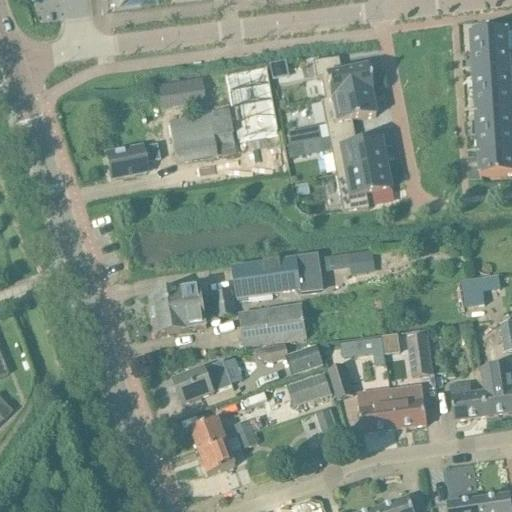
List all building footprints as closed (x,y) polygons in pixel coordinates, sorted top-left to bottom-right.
[(470,36),(472,57),(510,55),(509,33),(470,36)] [(510,55),(472,57),(473,78),(511,75),(510,55)] [(337,62),(312,65),(315,82),(320,81),(324,103),(324,104),(371,95),(366,70),(340,75),(337,62)] [(264,70),(223,78),(237,145),(278,138),(264,70)] [(473,78),(474,98),(511,95),(511,84),(511,75),(473,78)] [(186,86),(158,90),(161,111),(190,107),(189,106),(194,107),(201,106),(199,93),(187,95),(186,86)] [(324,103),(321,103),(328,141),(353,136),(351,124),(375,120),(373,114),(377,113),(374,99),(371,99),(370,96),(371,96),(371,95),(324,104),(324,103)] [(511,95),(474,98),(476,118),(511,115),(511,95)] [(208,117),(168,124),(176,168),(217,161),(217,160),(235,156),(232,137),(233,136),(228,111),(208,115),(208,117)] [(511,115),(476,118),(477,139),(511,136),(511,115)] [(292,161),(330,154),(325,127),(287,134),(292,161)] [(353,136),(328,141),(335,178),(384,169),(379,144),(355,149),(353,136)] [(511,136),(477,139),(478,159),(511,156),(511,136)] [(141,151),(141,149),(105,156),(110,183),(146,176),(144,166),(159,163),(156,148),(141,151)] [(511,156),(478,159),(480,180),(511,178),(511,156)] [(384,169),(335,178),(342,215),(367,212),(365,198),(389,193),(387,187),(391,187),(388,172),(385,173),(384,169)] [(375,275),(372,255),(348,258),(351,279),(375,275)] [(265,267),(233,271),(238,303),(301,295),(301,296),(320,294),(315,260),(297,262),(296,262),(265,267)] [(485,308),(482,294),(499,291),(497,279),(462,285),(467,311),(485,308)] [(150,298),(152,317),(203,310),(200,290),(150,298)] [(214,296),(216,308),(231,306),(231,308),(233,307),(231,293),(214,296)] [(231,306),(216,308),(218,321),(235,318),(233,307),(231,308),(231,306)] [(302,308),(239,317),(244,352),(307,343),(302,308)] [(203,310),(152,317),(156,339),(193,333),(193,332),(206,330),(203,310)] [(474,341),(472,325),(460,328),(462,343),(474,341)] [(511,325),(499,327),(504,356),(511,355),(511,325)] [(429,340),(406,343),(412,382),(433,379),(429,340)] [(285,348),(255,353),(257,357),(257,358),(258,359),(258,360),(259,361),(260,362),(261,362),(262,363),(264,364),(265,364),(266,365),(267,365),(269,366),(270,366),(271,366),(272,366),(274,366),(287,361),(287,359),(285,348)] [(316,349),(287,359),(287,361),(293,379),(323,369),(316,349)] [(0,356),(0,402),(17,396),(0,356)] [(223,364),(205,371),(173,383),(182,408),(214,396),(212,389),(230,383),(223,364)] [(327,368),(329,373),(328,374),(337,405),(355,399),(345,369),(333,372),(331,367),(327,368)] [(511,375),(511,367),(481,371),(484,395),(488,419),(511,415),(511,375)] [(294,410),(332,397),(325,377),(287,390),(294,410)] [(456,387),(450,388),(455,423),(488,419),(484,395),(473,397),(471,385),(456,387)] [(422,388),(390,393),(389,393),(395,432),(427,428),(422,388)] [(358,397),(359,402),(363,436),(395,432),(389,393),(390,393),(390,392),(358,397)] [(330,413),(316,419),(326,447),(341,442),(330,413)] [(192,432),(200,455),(226,446),(237,441),(252,436),(251,435),(253,434),(263,431),(259,420),(233,430),(234,431),(223,435),(218,423),(192,432)] [(226,446),(200,455),(208,479),(235,470),(230,457),(243,453),(243,454),(259,449),(253,434),(251,435),(252,436),(237,441),(226,446)] [(511,511),(511,507),(511,499),(479,503),(480,511),(511,511)] [(413,511),(410,501),(377,511),(413,511)] [(480,511),(479,503),(448,507),(448,511),(480,511)]
